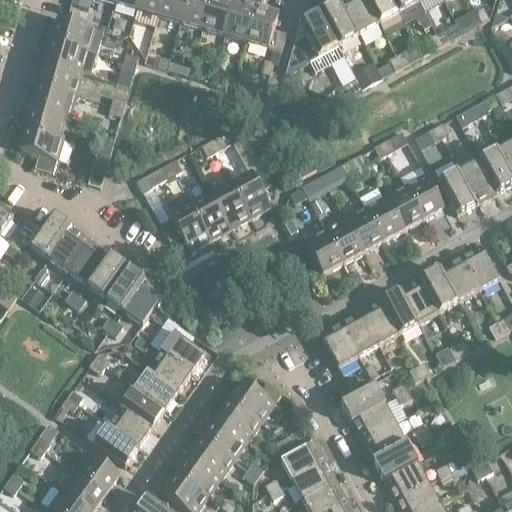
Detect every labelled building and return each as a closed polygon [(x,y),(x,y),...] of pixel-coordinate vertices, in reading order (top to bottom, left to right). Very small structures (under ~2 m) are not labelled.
[(140,0),(116,0),(114,8),(137,14),(140,0)] [(164,0),(140,0),(137,14),(159,20),(164,0)] [(188,0),(164,0),(159,20),(181,27),(188,0)] [(212,0),(188,0),(181,27),(203,33),(212,0)] [(235,3),(223,0),(212,0),(203,33),(225,40),(235,3)] [(379,29),(362,0),(351,0),(340,6),(358,40),(379,29)] [(398,18),(388,0),(362,0),(379,29),(398,18)] [(418,7),(414,0),(388,0),(398,18),(418,7)] [(257,10),(235,3),(225,40),(246,46),(257,10)] [(358,40),(340,6),(321,17),(338,51),(358,40)] [(279,16),(257,10),(246,46),(281,56),(286,38),(274,34),(279,16)] [(88,13),(80,11),(77,23),(85,26),(88,13)] [(483,12),(475,17),(482,28),(490,24),(483,12)] [(68,17),(66,24),(75,26),(77,19),(68,17)] [(344,61),(338,51),(321,17),(300,28),(306,40),(295,47),(298,52),(291,56),(285,79),(306,67),(307,68),(309,66),(315,77),(344,61)] [(482,28),(475,17),(468,21),(474,32),(482,28)] [(96,34),(59,23),(52,45),(89,56),(96,34)] [(443,34),(436,39),(442,50),(450,46),(443,34)] [(442,50),(436,39),(428,43),(434,54),(442,50)] [(89,56),(52,45),(46,67),(82,78),(89,56)] [(511,71),(511,45),(501,51),(511,71)] [(403,56),(396,60),(402,72),(409,68),(403,56)] [(126,58),(124,66),(136,70),(139,61),(126,58)] [(402,72),(396,60),(388,65),(394,76),(402,72)] [(156,61),(153,70),(165,74),(168,64),(156,61)] [(261,77),(270,80),(273,67),(265,65),(261,77)] [(136,70),(124,66),(121,74),(134,78),(136,70)] [(372,66),(353,76),(362,93),(381,83),(372,66)] [(82,78),(46,67),(39,89),(76,100),(82,78)] [(170,67),(167,74),(187,80),(189,72),(170,67)] [(189,72),(187,80),(199,84),(201,76),(198,71),(191,68),(189,72)] [(236,84),(233,93),(243,96),(245,90),(242,86),(236,84)] [(245,90),(243,96),(262,102),(266,91),(252,86),(245,90)] [(76,100),(39,89),(33,111),(70,122),(76,100)] [(113,102),(111,110),(124,113),(126,105),(113,102)] [(489,118),(482,106),(475,110),(481,122),(489,118)] [(124,113),(111,110),(108,118),(121,122),(124,113)] [(481,122),(475,110),(467,114),(474,126),(481,122)] [(70,122),(33,111),(27,133),(63,143),(70,122)] [(474,126),(467,114),(462,118),(468,129),(474,126)] [(449,140),(442,128),(435,132),(441,144),(449,140)] [(441,144),(435,132),(427,136),(434,148),(441,144)] [(63,143),(27,133),(20,155),(38,160),(35,173),(53,178),(63,143)] [(245,139),(230,135),(209,146),(214,158),(246,141),(245,139)] [(395,155),(389,144),(381,148),(388,159),(395,155)] [(101,145),(98,154),(111,158),(113,149),(101,145)] [(214,158),(209,146),(201,151),(207,162),(214,158)] [(511,146),(499,154),(511,177),(511,146)] [(388,159),(381,148),(374,152),(380,163),(388,159)] [(111,158),(98,154),(96,162),(97,162),(108,166),(111,158)] [(511,189),(511,177),(499,154),(479,165),(497,198),(511,189)] [(310,161),(310,162),(291,172),(298,185),(317,174),(311,163),(310,161)] [(108,166),(97,162),(89,188),(101,192),(108,166)] [(182,176),(176,164),(168,168),(175,180),(182,176)] [(497,198),(479,165),(459,175),(477,209),(497,198)] [(355,177),(349,166),(341,170),(347,181),(355,177)] [(175,180),(168,168),(161,172),(162,174),(138,187),(144,197),(175,180)] [(347,181),(341,170),(334,174),(340,185),(347,181)] [(264,172),(232,190),(251,223),(271,212),(262,195),(273,189),(264,172)] [(477,209),(459,175),(438,186),(457,220),(477,209)] [(425,180),(405,191),(423,225),(444,214),(425,180)] [(315,199),(309,187),(301,192),(308,203),(315,199)] [(251,223),(232,190),(212,201),(231,234),(251,223)] [(423,225),(405,191),(385,202),(403,236),(423,225)] [(231,234),(212,201),(192,212),(211,245),(231,234)] [(403,236),(385,202),(365,213),(383,246),(403,236)] [(319,204),(312,208),(318,219),(326,215),(319,204)] [(0,212),(0,239),(13,222),(0,212)] [(211,245),(192,212),(160,229),(170,246),(181,240),(190,257),(211,245)] [(383,246),(365,213),(345,224),(363,258),(383,246)] [(71,232),(52,218),(30,250),(49,263),(71,232)] [(28,222),(28,223),(23,229),(34,237),(39,230),(28,222)] [(292,224),(284,228),(291,239),(298,235),(292,224)] [(363,258),(345,224),(325,235),(343,268),(363,258)] [(90,245),(71,232),(49,263),(68,276),(90,245)] [(343,268),(325,235),(293,252),(302,269),(313,263),(323,280),(343,268)] [(108,258),(90,245),(68,276),(86,289),(108,258)] [(20,256),(10,248),(5,256),(15,264),(20,256)] [(499,284),(481,251),(461,262),(479,296),(499,284)] [(127,272),(108,258),(86,289),(105,303),(127,272)] [(479,296),(461,262),(441,273),(459,307),(479,296)] [(145,285),(127,272),(105,303),(123,316),(145,285)] [(49,278),(42,273),(34,284),(41,289),(49,278)] [(459,307),(441,273),(421,284),(439,317),(459,307)] [(357,275),(348,279),(354,290),(362,285),(357,275)] [(439,317),(421,284),(401,295),(419,328),(439,317)] [(165,298),(145,285),(123,316),(142,329),(155,312),(165,298)] [(7,292),(2,299),(13,307),(18,300),(7,292)] [(64,305),(71,310),(79,300),(72,295),(64,305)] [(419,328),(401,295),(381,306),(399,339),(419,328)] [(13,307),(2,299),(0,302),(0,307),(8,314),(13,307)] [(86,305),(79,300),(71,310),(78,315),(86,305)] [(399,339),(381,306),(360,317),(379,350),(399,339)] [(169,322),(158,315),(153,322),(164,330),(169,322)] [(379,350),(360,317),(340,328),(359,361),(379,350)] [(101,332),(108,337),(116,326),(109,321),(101,332)] [(504,323),(497,328),(503,339),(510,335),(504,323)] [(123,331),(116,326),(108,337),(115,342),(123,331)] [(359,361),(340,328),(319,340),(337,373),(359,361)] [(503,339),(497,328),(489,332),(495,343),(503,339)] [(174,337),(160,356),(191,378),(205,359),(174,337)] [(139,341),(134,348),(145,356),(150,349),(139,341)] [(464,345),(457,349),(463,360),(470,356),(464,345)] [(463,360),(457,349),(449,353),(456,364),(463,360)] [(191,378),(160,356),(147,375),(178,397),(191,378)] [(109,365),(99,358),(94,365),(104,372),(109,365)] [(104,372),(94,365),(89,372),(100,379),(104,372)] [(424,367),(417,371),(423,382),(430,378),(424,367)] [(365,373),(371,384),(379,380),(373,369),(365,373)] [(423,382),(417,371),(409,375),(415,387),(423,382)] [(178,397),(147,375),(133,394),(165,416),(178,397)] [(352,380),(345,384),(351,395),(358,391),(352,380)] [(243,387),(230,406),(261,428),(282,398),(266,387),(259,398),(243,387)] [(340,407),(351,427),(385,408),(374,388),(340,407)] [(392,395),(396,402),(408,396),(404,388),(392,395)] [(165,416),(133,394),(120,412),(152,435),(165,416)] [(83,403),(73,395),(68,402),(78,410),(83,403)] [(412,403),(408,396),(396,402),(400,410),(412,403)] [(78,410),(68,402),(63,409),(73,416),(78,410)] [(261,428),(230,406),(217,424),(248,447),(261,428)] [(396,428),(385,408),(351,427),(362,447),(396,428)] [(152,435),(120,412),(107,431),(139,453),(152,435)] [(85,443),(94,449),(126,472),(139,453),(107,431),(98,424),(85,443)] [(248,447),(217,424),(203,443),(235,465),(248,447)] [(407,448),(396,428),(362,447),(373,467),(407,448)] [(414,435),(418,442),(430,436),(425,428),(414,435)] [(434,443),(430,436),(418,442),(422,449),(434,443)] [(291,440),(283,443),(289,455),(297,451),(291,440)] [(51,449),(40,441),(35,448),(46,456),(51,449)] [(235,465),(203,443),(190,461),(221,483),(235,465)] [(289,455),(283,443),(275,448),(282,459),(289,455)] [(281,465),(292,486),(326,467),(314,446),(281,465)] [(46,456),(35,448),(30,455),(41,463),(46,456)] [(418,468),(407,448),(373,467),(384,487),(418,468)] [(119,480),(88,458),(75,477),(106,499),(119,480)] [(221,483),(190,461),(177,480),(208,502),(221,483)] [(493,477),(487,465),(479,469),(485,481),(493,477)] [(253,467),(248,474),(258,482),(263,475),(253,467)] [(337,487),(326,467),(292,486),(303,506),(337,487)] [(429,488),(418,468),(384,487),(395,507),(429,488)] [(436,475),(440,482),(451,476),(447,468),(436,475)] [(485,481),(479,469),(472,473),(478,485),(485,481)] [(258,482),(248,474),(243,482),(253,489),(258,482)] [(456,483),(451,476),(440,482),(444,490),(456,483)] [(96,511),(106,499),(75,477),(62,495),(85,511),(96,511)] [(24,486),(13,478),(8,485),(19,493),(24,486)] [(200,511),(208,502),(177,480),(163,499),(181,511),(200,511)] [(265,490),(270,498),(281,492),(277,484),(265,490)] [(19,493),(8,485),(3,492),(14,500),(19,493)] [(338,511),(347,507),(337,487),(303,506),(306,511),(338,511)] [(432,511),(440,508),(429,488),(395,507),(398,511),(432,511)] [(285,499),(281,492),(270,498),(273,505),(285,499)] [(85,511),(62,495),(49,511),(85,511)] [(164,511),(148,500),(139,511),(164,511)]
